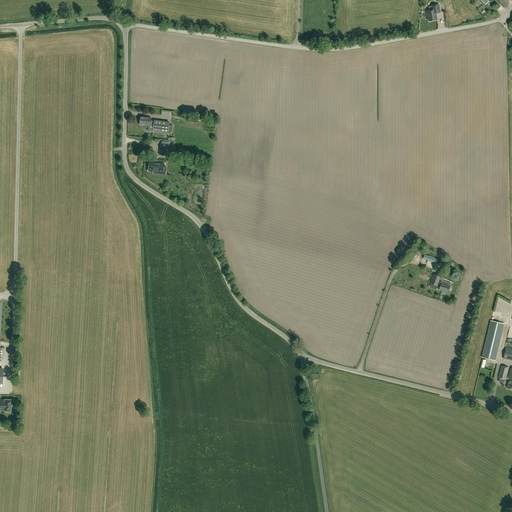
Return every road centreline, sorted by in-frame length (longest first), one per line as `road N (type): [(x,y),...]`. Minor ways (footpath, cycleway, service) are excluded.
road 1 (unclassified): [(303,356),(237,300),(196,219),(126,169),(122,23),(0,26)]
road 2 (unclassified): [(511,409),(303,356)]
road 3 (unclassified): [(328,511),(303,356)]
